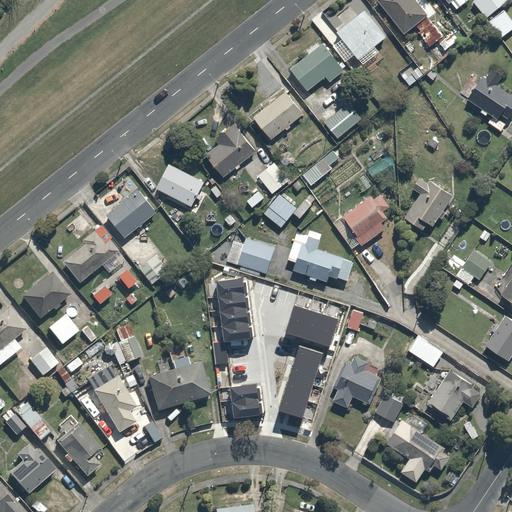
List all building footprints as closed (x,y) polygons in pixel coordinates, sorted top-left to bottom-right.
[(376,0),(402,33),(427,15),(415,0),(376,0)] [(472,0),(485,16),(504,0),(472,0)] [(511,20),(503,7),(487,18),(499,35),(511,26),(511,20)] [(337,31),(358,59),(387,37),(365,9),(337,31)] [(432,19),(419,29),(417,31),(429,47),(437,41),(444,50),(459,37),(453,29),(445,35),(432,19)] [(292,67),(310,90),(326,78),(329,81),(345,69),(325,42),(292,67)] [(377,47),(363,56),(368,64),(382,55),(377,47)] [(384,65),(374,73),(386,86),(395,78),(384,65)] [(419,77),(412,67),(398,78),(405,87),(419,77)] [(475,67),(452,102),(489,126),(506,101),(482,86),(489,76),(475,67)] [(383,90),(374,80),(365,87),(375,97),(383,90)] [(271,139),(303,114),(285,90),(253,115),(271,139)] [(347,100),(321,122),(336,139),(362,117),(347,100)] [(190,154),(207,177),(243,150),(221,120),(199,136),(205,143),(190,154)] [(259,150),(224,177),(219,181),(237,206),(244,201),(249,208),(265,197),(253,180),(257,177),(269,193),(288,178),(264,146),(259,150)] [(331,169),(322,157),(301,173),(310,185),(331,169)] [(141,187),(176,204),(189,179),(153,162),(141,187)] [(363,173),(351,179),(359,192),(370,186),(363,173)] [(405,215),(428,231),(453,193),(431,178),(429,182),(420,176),(412,186),(421,192),(405,215)] [(92,212),(109,234),(142,209),(125,187),(92,212)] [(281,189),(263,212),(280,225),(291,212),(301,220),(317,200),(306,192),(298,202),(281,189)] [(340,213),(361,246),(382,233),(375,221),(385,214),(383,210),(391,205),(384,193),(378,197),(374,192),(340,213)] [(455,210),(439,234),(449,241),(465,216),(455,210)] [(291,270),(328,283),(331,273),(347,279),(354,260),(318,247),(323,236),(299,227),(288,258),(295,261),(291,270)] [(49,259),(66,279),(101,250),(85,230),(49,259)] [(267,274),(274,246),(274,245),(244,237),(243,241),(231,238),(225,261),(239,265),(238,270),(261,276),(262,272),(267,274)] [(492,260),(471,248),(469,247),(454,273),(469,282),(473,275),(481,279),(492,260)] [(127,264),(134,276),(141,271),(149,284),(159,278),(145,254),(127,264)] [(233,316),(232,302),(229,267),(205,269),(208,304),(220,303),(221,317),(233,316)] [(6,296),(23,318),(54,293),(37,272),(6,296)] [(273,277),(271,302),(273,302),(273,314),(284,314),(284,306),(288,306),(290,278),(273,277)] [(511,280),(501,297),(511,304),(511,280)] [(314,293),(306,320),(340,331),(349,304),(314,293)] [(0,347),(25,328),(8,307),(0,312),(0,347)] [(363,312),(352,308),(345,327),(355,331),(363,312)] [(63,309),(44,327),(61,345),(80,327),(63,309)] [(483,346),(503,360),(511,348),(511,317),(507,314),(483,346)] [(132,336),(127,322),(113,327),(118,341),(115,343),(122,363),(142,356),(135,336),(132,336)] [(414,331),(403,348),(434,367),(444,350),(414,331)] [(45,344),(26,358),(28,361),(22,365),(32,378),(38,373),(40,376),(59,362),(45,344)] [(62,344),(53,352),(68,371),(77,363),(62,344)] [(288,378),(303,380),(307,351),(266,345),(261,382),(287,385),(288,378)] [(217,402),(237,402),(237,387),(243,387),(243,356),(217,356),(217,402)] [(133,376),(143,411),(197,395),(186,359),(133,376)] [(311,398),(332,408),(339,393),(351,399),(359,382),(326,367),(311,398)] [(427,400),(450,418),(464,400),(473,407),(483,393),(451,368),(427,400)] [(25,375),(16,381),(23,391),(32,384),(25,375)] [(78,390),(102,432),(120,422),(112,409),(120,404),(103,375),(78,390)] [(402,405),(382,394),(372,410),(392,422),(402,405)] [(17,433),(25,426),(36,438),(48,427),(21,397),(9,409),(2,416),(17,433)] [(38,443),(67,479),(83,466),(74,456),(83,448),(63,423),(38,443)] [(383,448),(414,469),(429,447),(399,426),(383,448)] [(0,465),(0,480),(10,492),(41,464),(24,445),(0,465)] [(459,472),(449,468),(442,486),(452,490),(459,472)] [(0,511),(12,511),(0,498),(0,511)] [(218,511),(253,511),(252,503),(218,506),(218,511)]
